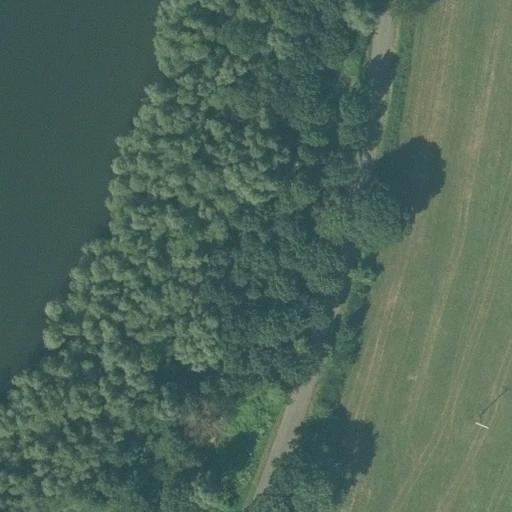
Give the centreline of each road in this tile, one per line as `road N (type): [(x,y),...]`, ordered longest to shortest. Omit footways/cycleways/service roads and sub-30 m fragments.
road 1 (track): [(322,0),(289,227),(182,511)]
road 2 (unclassified): [(263,511),(348,256),(391,0)]
